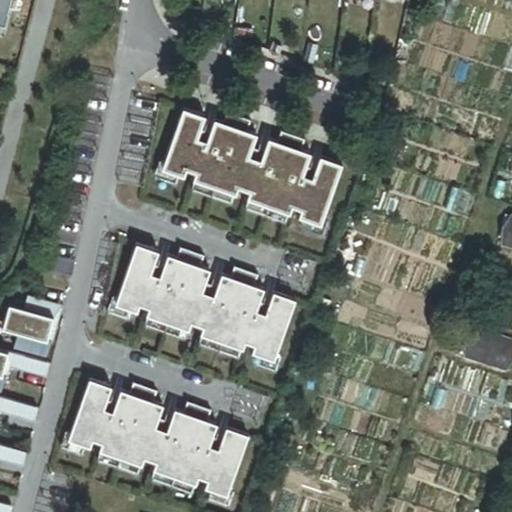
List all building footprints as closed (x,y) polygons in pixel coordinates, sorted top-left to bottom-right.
[(8,0),(0,0),(0,27),(3,28),(7,13),(6,13),(8,0)] [(203,118),(182,110),(161,170),(183,178),(186,171),(195,174),(192,181),(234,196),(236,189),(247,193),(245,200),(287,215),(290,208),(298,211),(295,218),(319,226),(340,165),(317,157),(310,178),(301,175),(308,154),(299,151),(302,141),(278,133),(275,143),(266,140),(259,161),(247,157),(254,136),(246,133),(249,123),(226,115),(223,125),(213,122),(206,143),(196,139),(203,118)] [(511,217),(505,215),(495,246),(511,251),(511,217)] [(156,254),(134,246),(113,306),(136,314),(139,307),(148,310),(145,317),(187,332),(189,325),(201,329),(198,336),(240,350),(242,343),(251,346),(249,353),(272,362),(293,301),(270,294),(263,315),(254,312),(261,290),(252,287),(255,277),(231,269),(228,279),(219,276),(212,297),(200,293),(208,272),(199,269),(203,259),(179,250),(175,260),(166,257),(158,278),(149,275),(156,254)] [(302,294),(312,262),(289,254),(279,285),(302,294)] [(71,278),(74,263),(48,258),(45,272),(71,278)] [(38,300),(26,297),(22,310),(8,306),(1,332),(17,337),(14,350),(43,359),(48,343),(45,342),(51,319),(34,314),(38,300)] [(468,327),(458,357),(498,370),(508,340),(468,327)] [(24,359),(0,351),(0,389),(3,377),(1,376),(5,362),(22,366),(24,359)] [(110,389),(88,381),(67,441),(90,449),(92,442),(101,445),(98,452),(140,466),(142,460),(154,464),(151,470),(193,485),(195,478),(204,481),(202,488),(225,496),(246,436),(223,428),(216,450),(207,446),(214,425),(205,422),(208,412),(184,403),(181,413),(173,411),(165,432),(153,427),(161,406),(153,403),(156,393),(132,385),(128,395),(119,392),(112,413),(102,410),(110,389)] [(0,408),(10,411),(12,403),(0,399),(0,408)]
